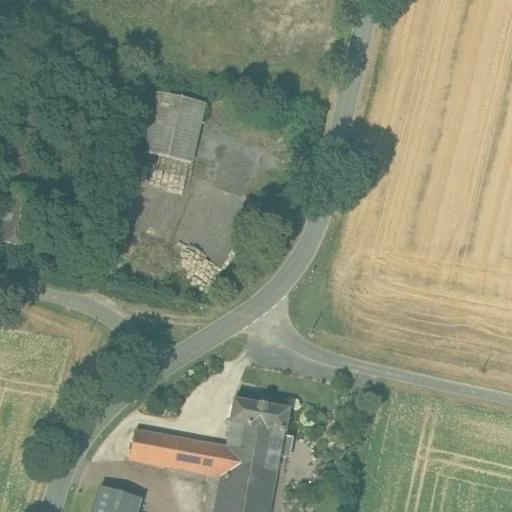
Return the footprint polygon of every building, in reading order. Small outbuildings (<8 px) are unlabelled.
[(203,105),(157,94),(156,96),(136,91),(124,143),(145,147),(143,154),(190,165),(203,105)] [(37,132),(19,129),(11,169),(28,173),(37,132)] [(40,198),(6,190),(0,217),(0,244),(29,251),(40,198)] [(287,412),(233,402),(228,426),(230,426),(226,449),(221,472),(274,481),(282,436),(283,436),(287,412)] [(226,449),(134,432),(129,462),(220,478),(221,472),(226,449)] [(268,511),(274,481),(221,472),(220,478),(213,511),(268,511)] [(136,511),(140,502),(99,489),(92,511),(136,511)]
